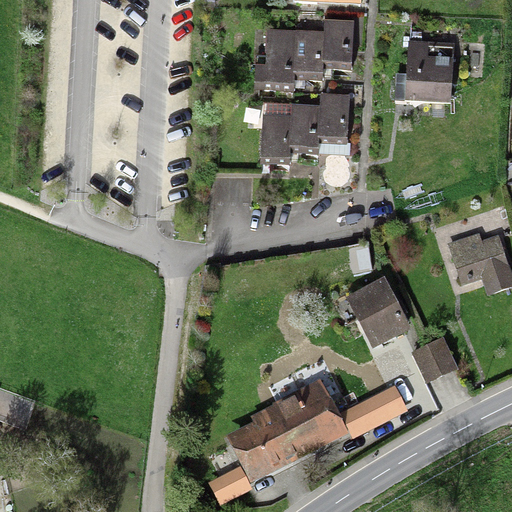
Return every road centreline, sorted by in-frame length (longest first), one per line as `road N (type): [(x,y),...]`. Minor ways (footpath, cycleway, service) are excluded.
road 1 (residential): [(155,511),(177,256),(354,227)]
road 2 (secondary): [(322,511),(511,402)]
